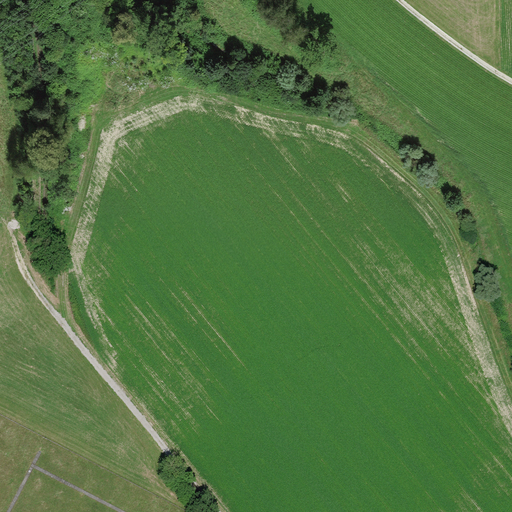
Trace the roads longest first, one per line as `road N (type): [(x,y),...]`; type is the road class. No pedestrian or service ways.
road 1 (track): [(218,511),(36,290),(0,212)]
road 2 (track): [(65,323),(63,264),(87,183),(95,77)]
road 3 (track): [(511,79),(400,0)]
